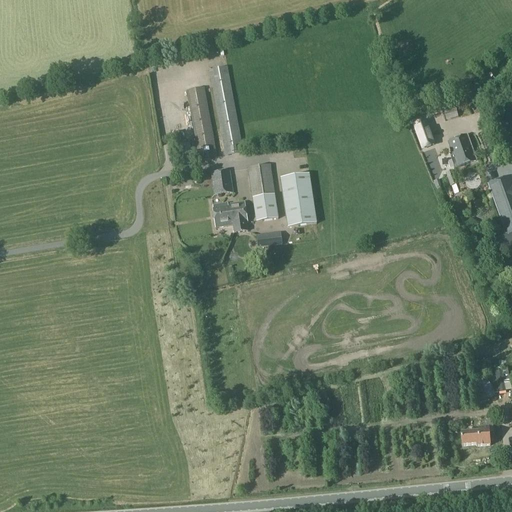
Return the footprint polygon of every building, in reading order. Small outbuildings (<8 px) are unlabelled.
[(227,67),(208,71),(224,157),(243,154),(227,67)] [(204,88),(185,91),(199,162),(217,158),(204,88)] [(426,121),(412,126),(421,151),(435,146),(426,121)] [(474,161),(466,137),(448,143),(452,157),(450,158),(454,168),(474,161)] [(190,143),(176,145),(179,165),(192,163),(190,143)] [(252,199),(274,195),(270,165),(247,169),(251,200),(252,200),(252,202),(253,202),(252,199)] [(454,170),(446,173),(448,180),(456,177),(454,170)] [(229,171),(210,174),(214,196),(233,194),(229,171)] [(284,204),(312,200),(308,175),(280,179),(284,204)] [(488,186),(506,236),(511,233),(511,182),(510,178),(488,186)] [(253,202),(252,202),(255,223),(277,220),(274,196),(274,195),(252,199),(253,202)] [(312,200),(284,204),(288,229),(316,224),(312,200)] [(233,226),(234,234),(247,232),(246,224),(247,224),(244,203),(238,204),(239,209),(236,209),(237,213),(231,214),(233,226)] [(213,215),(212,217),(212,219),(214,220),(215,228),(233,226),(231,214),(237,213),(236,209),(239,209),(238,204),(227,205),(227,207),(223,207),(223,205),(212,206),(213,215)] [(280,233),(255,236),(257,248),(282,246),(280,233)] [(502,372),(495,373),(498,393),(505,392),(504,384),(510,383),(507,369),(504,370),(505,378),(503,378),(502,372)] [(480,379),(473,382),(481,404),(487,401),(480,379)] [(461,434),(460,434),(461,447),(462,447),(477,446),(477,448),(491,447),(490,433),(494,432),(493,421),(483,422),(484,428),(478,428),(478,432),(461,434)]
